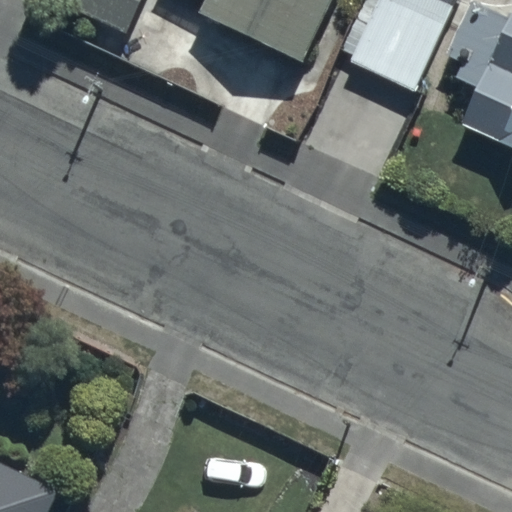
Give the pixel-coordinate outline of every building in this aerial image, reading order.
[(150,0),(51,0),(49,4),(131,42),(150,0)] [(213,0),(204,20),(305,70),(339,0),(213,0)] [(355,56),(351,64),(418,95),(461,0),(368,0),(345,52),(355,56)] [(511,23),(474,7),(450,60),(463,66),(455,84),(482,97),(466,133),(511,153),(511,23)] [(0,511),(53,511),(61,498),(0,468),(0,511)]
